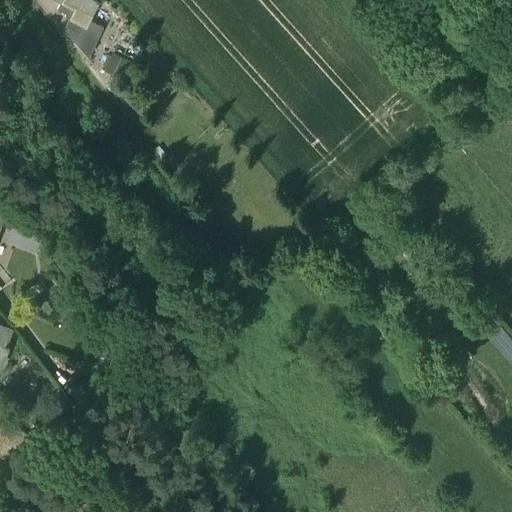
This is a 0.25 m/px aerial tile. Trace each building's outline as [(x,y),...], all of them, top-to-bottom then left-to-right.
[(63,1),(61,0),(57,8),(66,13),(65,15),(70,18),(75,8),(63,1)] [(95,0),(94,0),(63,0),(63,1),(75,8),(92,16),(97,5),(98,5),(99,2),(96,0),(95,0)] [(92,16),(75,8),(70,18),(87,27),(90,20),(92,16)] [(70,18),(64,29),(89,57),(103,26),(90,20),(87,27),(70,18)] [(130,57),(111,49),(103,68),(122,76),(130,57)] [(44,229),(14,217),(5,238),(36,250),(44,229)] [(11,331),(0,326),(0,353),(5,355),(9,345),(6,344),(11,331)]
